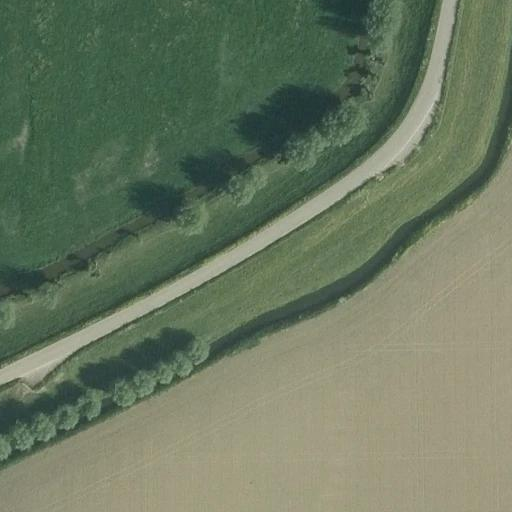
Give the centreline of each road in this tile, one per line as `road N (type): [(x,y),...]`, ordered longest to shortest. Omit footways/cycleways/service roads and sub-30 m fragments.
road 1 (unclassified): [(449,0),(428,102),(373,165),(203,275),(0,377)]
road 2 (track): [(0,319),(270,181),(354,119),(381,85),(395,0)]
